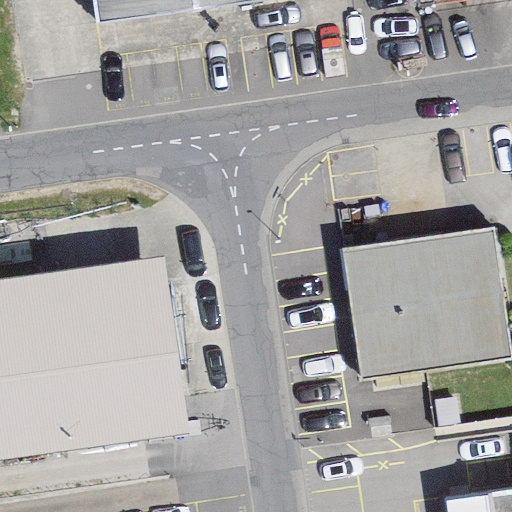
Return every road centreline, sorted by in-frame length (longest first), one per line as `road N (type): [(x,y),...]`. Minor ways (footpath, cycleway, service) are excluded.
road 1 (unclassified): [(225,142),(283,511)]
road 2 (unclassified): [(225,142),(511,106)]
road 3 (unclassified): [(0,172),(225,142)]
